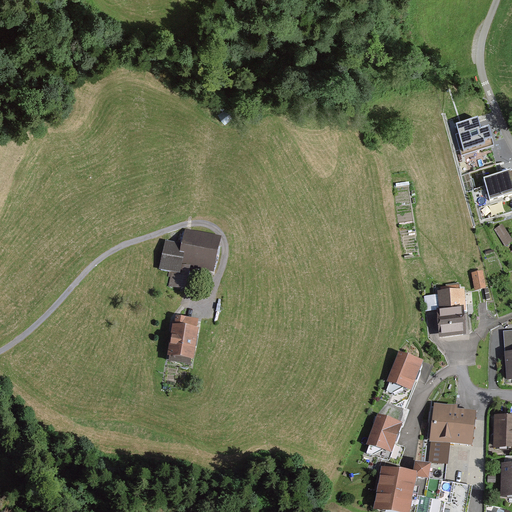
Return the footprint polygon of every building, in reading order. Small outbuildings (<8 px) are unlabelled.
[(480,116),(454,123),(464,157),(499,147),(491,123),(482,125),(480,116)] [(511,212),(511,167),(480,177),(492,218),(511,212)] [(182,244),(166,241),(160,270),(170,272),(168,277),(170,278),(168,286),(186,289),(190,268),(213,273),(220,236),(185,229),(182,244)] [(484,272),(472,274),(476,291),(487,289),(484,272)] [(462,336),(460,291),(434,292),(436,337),(462,336)] [(200,321),(174,317),(168,356),(194,360),(200,321)] [(405,411),(419,369),(393,360),(379,403),(405,411)] [(469,447),(472,415),(431,410),(425,464),(444,466),(447,445),(469,447)] [(387,463),(399,428),(372,419),(360,454),(387,463)] [(511,450),(511,421),(492,421),(492,451),(511,450)] [(511,499),(511,460),(499,460),(497,499),(511,499)] [(403,465),(402,475),(406,476),(400,511),(463,511),(467,489),(427,482),(429,469),(403,465)] [(366,511),(400,511),(406,476),(402,475),(374,470),(366,511)]
